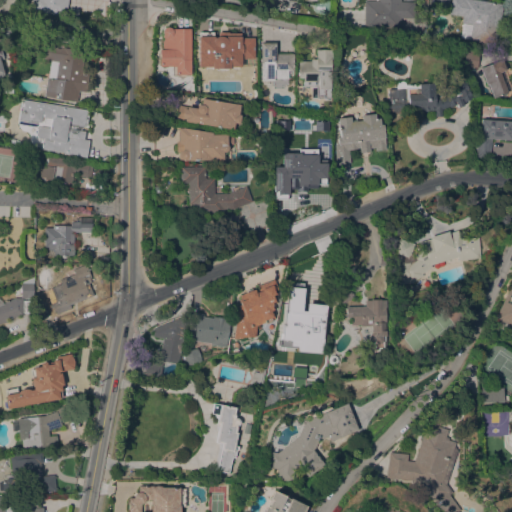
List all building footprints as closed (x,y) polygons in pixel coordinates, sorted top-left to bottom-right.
[(67,0),(65,16),(32,11),(33,0),(67,0)] [(400,0),(400,1),(413,1),(413,18),(400,18),(400,27),(364,27),(364,1),(378,1),(378,0),(400,0)] [(450,0),(478,0),(502,4),(498,30),(497,30),(494,45),(468,40),(469,39),(459,37),(461,22),(462,16),(448,14),(450,0)] [(175,79),(175,68),(162,68),(162,38),(167,37),(167,32),(161,32),(161,28),(188,28),(188,39),(187,39),(187,67),(188,67),(188,79),(175,79)] [(208,79),(208,84),(210,84),(210,88),(199,88),(199,79),(198,79),(198,33),(197,33),(197,30),(216,30),(216,31),(221,31),(221,32),(235,32),(235,46),(221,46),(221,67),(226,67),(226,79),(208,79)] [(352,42),(351,34),(359,33),(360,41),(352,42)] [(275,42),(275,53),(293,53),(293,71),(287,71),(287,78),(273,78),(273,80),(261,80),(261,63),(260,63),(260,42),(275,42)] [(43,96),(48,66),(53,66),(54,62),(41,60),(44,44),(83,50),(80,73),(88,74),(85,92),(78,91),(77,101),(43,96)] [(331,50),(331,57),(330,57),(329,98),(317,98),(317,86),(316,86),(316,98),(310,98),(311,87),(302,87),(302,78),(297,78),(297,61),(309,61),(309,59),(315,60),(315,50),(331,50)] [(479,68),(501,60),(505,70),(504,71),(511,88),(506,90),(507,93),(492,98),(487,84),(486,85),(479,68)] [(475,98),(462,103),(463,105),(457,108),(449,87),(467,79),(475,98)] [(395,89),(395,81),(405,81),(405,85),(433,84),(434,99),(440,99),(441,116),(434,116),(434,109),(385,111),(385,100),(388,100),(387,89),(395,89)] [(17,122),(21,99),(88,110),(85,125),(82,125),(81,128),(80,128),(80,130),(84,131),(83,139),(88,140),(85,157),(63,154),(63,152),(41,149),(42,139),(37,138),(35,135),(36,128),(39,126),(40,122),(38,122),(36,124),(36,125),(17,122)] [(201,99),(239,104),(239,105),(241,106),(238,123),(233,123),(232,129),(175,120),(178,105),(195,108),(196,106),(197,105),(199,104),(200,104),(201,99)] [(333,143),(337,142),(336,138),(339,138),(338,127),(337,127),(336,118),(349,117),(350,122),(361,121),(360,115),(373,114),(374,119),(379,118),(379,125),(382,124),(385,149),(374,151),(374,147),(368,148),(369,152),(359,153),(358,148),(356,148),(356,149),(348,150),(349,163),(336,165),(333,143)] [(511,140),(490,139),(489,158),(475,157),(476,137),(479,137),(480,119),(511,120),(511,140)] [(183,161),(181,160),(179,159),(177,156),(177,153),(179,151),(176,152),(175,141),(177,141),(177,128),(183,128),(211,132),(211,134),(226,134),(226,145),(227,146),(227,148),(227,150),(226,151),(222,152),(222,160),(183,161)] [(273,171),(284,171),(285,143),(313,143),(313,145),(319,145),(319,138),(330,138),(330,149),(327,149),(327,156),(329,157),(329,171),(326,171),(326,172),(312,172),(312,171),(298,171),(297,172),(293,172),(293,183),(286,183),(286,186),(273,186),(273,171)] [(92,163),(90,177),(75,175),(76,172),(70,171),(69,177),(73,177),(71,189),(38,184),(41,164),(44,165),(46,155),(92,163)] [(191,205),(188,205),(188,183),(180,183),(179,167),(204,166),(204,179),(213,178),(213,193),(230,193),(245,186),(251,201),(235,208),(223,210),(224,213),(191,215),(191,205)] [(53,255),(53,250),(47,250),(47,247),(44,247),(44,228),(51,228),(51,225),(70,225),(70,221),(79,221),(79,217),(91,217),(91,232),(73,232),(73,255),(53,255)] [(392,255),(399,237),(413,243),(407,258),(407,259),(421,251),(418,242),(429,239),(428,236),(447,231),(448,233),(457,230),(459,237),(469,236),(469,238),(478,237),(480,258),(456,260),(456,257),(429,265),(431,267),(421,274),(423,275),(412,282),(408,283),(403,284),(397,285),(394,265),(392,255)] [(73,273),(72,270),(85,264),(90,276),(88,277),(90,281),(87,283),(93,294),(62,308),(53,287),(61,284),(59,279),(73,273)] [(14,298),(20,298),(20,283),(22,283),(22,282),(33,278),(33,298),(22,298),(22,299),(32,299),(32,312),(22,312),(22,314),(7,319),(8,321),(2,323),(2,322),(0,322),(0,303),(2,303),(14,298)] [(235,319),(233,313),(239,311),(237,306),(240,305),(238,300),(240,299),(239,295),(244,294),(244,292),(254,289),(255,292),(257,291),(256,286),(268,281),(276,303),(273,304),(274,309),(271,310),(275,319),(256,326),(255,337),(233,338),(235,319)] [(495,318),(511,281),(511,330),(511,332),(500,327),(502,321),(495,318)] [(332,291),(345,282),(354,296),(341,305),(332,291)] [(369,333),(371,333),(371,326),(360,326),(360,324),(351,325),(350,317),(346,317),(345,307),(365,306),(364,300),(370,300),(370,299),(380,299),(380,300),(385,300),(385,308),(384,308),(385,336),(382,336),(382,348),(378,348),(378,350),(377,350),(377,356),(373,356),(373,353),(370,353),(370,351),(368,349),(368,345),(370,344),(369,341),(367,339),(367,336),(369,334),(369,333)] [(280,313),(289,313),(289,312),(297,312),(296,315),(305,316),(305,317),(310,317),(311,301),(330,302),(330,316),(326,316),(325,325),(323,325),(323,339),(312,339),(312,342),(302,341),(302,338),(278,337),(280,313)] [(195,330),(188,330),(190,315),(197,316),(198,313),(203,313),(203,317),(212,318),(212,316),(229,318),(225,346),(222,345),(222,346),(216,346),(216,345),(210,344),(211,342),(194,340),(195,330)] [(158,359),(162,338),(152,336),(154,327),(186,315),(184,326),(186,327),(185,329),(184,329),(178,363),(158,359)] [(196,348),(201,361),(187,366),(182,353),(196,348)] [(5,394),(4,389),(16,386),(17,391),(18,390),(19,389),(22,388),(24,388),(27,388),(29,389),(32,388),(30,377),(31,377),(30,368),(32,368),(32,366),(40,365),(39,362),(45,361),(46,364),(52,363),(51,356),(70,353),(70,355),(71,356),(73,359),(73,361),(72,368),(60,371),(63,384),(60,384),(61,389),(59,389),(61,396),(59,397),(44,400),(7,408),(6,406),(5,406),(4,399),(5,399),(4,394),(5,394)] [(159,377),(135,373),(137,360),(162,364),(159,377)] [(502,402),(479,402),(479,387),(502,387),(502,402)] [(236,432),(237,432),(234,445),(238,446),(238,450),(236,449),(235,457),(232,457),(229,473),(214,470),(219,443),(215,442),(219,422),(216,422),(217,419),(215,418),(214,417),(214,414),(211,413),(213,403),(235,407),(233,414),(235,415),(234,418),(235,418),(237,418),(238,419),(239,421),(239,422),(239,424),(238,425),(237,426),(236,432)] [(277,469),(266,467),(269,451),(277,453),(297,435),(304,421),(346,403),(357,430),(331,441),(328,435),(319,439),(314,451),(324,464),(308,477),(297,465),(292,484),(275,480),(277,469)] [(18,439),(17,431),(18,430),(17,418),(45,415),(55,410),(55,409),(67,404),(73,417),(60,423),(61,424),(48,430),(48,436),(56,435),(57,447),(47,448),(47,446),(24,449),(24,447),(20,447),(19,438),(18,439)] [(388,451),(406,454),(406,461),(413,461),(422,432),(426,433),(429,424),(446,429),(444,436),(447,437),(446,440),(454,442),(453,446),(456,451),(445,484),(451,491),(448,494),(459,510),(456,511),(441,511),(420,483),(410,480),(392,478),(385,478),(386,472),(388,451)] [(41,452),(42,463),(40,463),(41,476),(53,475),(55,491),(40,492),(39,486),(0,490),(0,481),(4,481),(4,479),(12,478),(9,455),(41,452)] [(128,511),(128,510),(128,500),(128,497),(133,497),(134,494),(136,492),(137,492),(138,491),(138,485),(151,485),(152,486),(155,485),(156,485),(159,485),(161,486),(179,487),(179,489),(185,488),(185,506),(180,506),(180,511),(128,511)] [(262,511),(265,506),(267,507),(270,500),(268,500),(272,490),(284,496),(283,497),(288,499),(289,498),(306,506),(303,511),(262,511)] [(0,511),(0,496),(39,496),(39,507),(42,507),(42,511),(0,511)]
